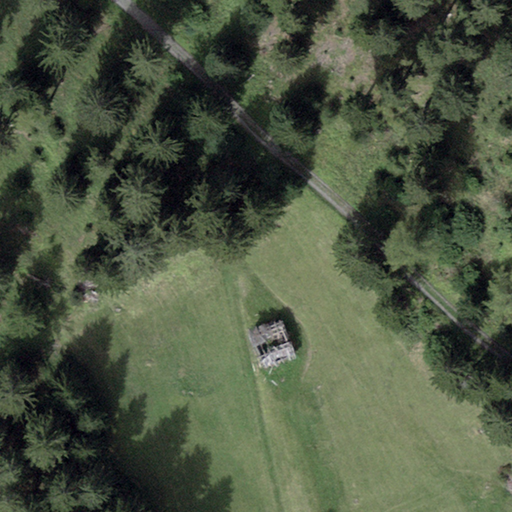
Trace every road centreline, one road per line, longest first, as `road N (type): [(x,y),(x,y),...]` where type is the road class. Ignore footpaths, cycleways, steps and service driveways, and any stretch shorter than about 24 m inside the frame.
road 1 (track): [(118,0),(467,332),(511,365)]
road 2 (track): [(278,511),(227,259)]
